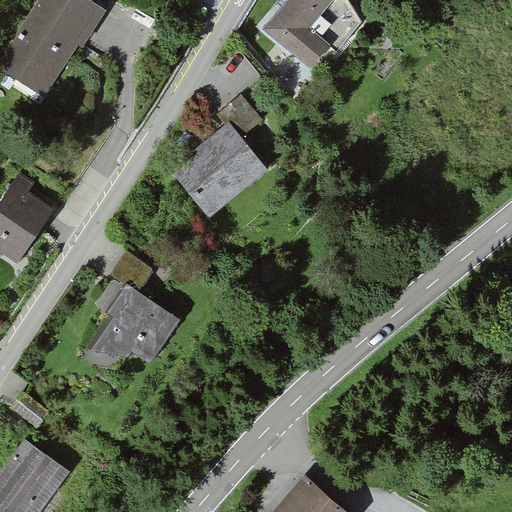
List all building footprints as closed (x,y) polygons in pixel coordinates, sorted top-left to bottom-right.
[(91,0),(34,0),(0,48),(0,63),(47,97),(107,11),(91,0)] [(286,0),(263,28),(314,74),(363,19),(351,0),(286,0)] [(228,126),(171,171),(209,219),(267,174),(238,138),(259,122),(236,92),(214,109),(228,126)] [(14,174),(0,193),(0,246),(21,261),(49,223),(60,207),(14,174)] [(153,269),(127,252),(119,263),(112,275),(117,278),(137,292),(153,269)] [(137,292),(117,278),(98,305),(111,314),(88,349),(126,358),(131,350),(151,363),(178,321),(137,292)] [(48,412),(22,393),(16,400),(10,409),(36,428),(48,412)] [(22,436),(0,464),(0,511),(43,511),(73,474),(22,436)] [(345,511),(304,477),(275,511),(345,511)]
